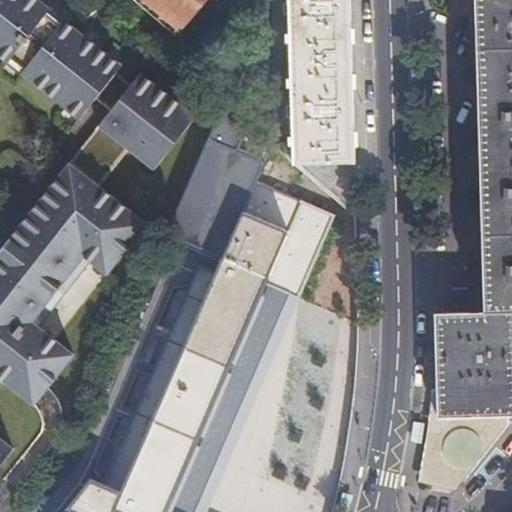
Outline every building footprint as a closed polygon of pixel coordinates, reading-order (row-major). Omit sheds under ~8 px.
[(0,56),(9,64),(50,13),(34,0),(7,0),(0,9),(0,56)] [(135,0),(183,44),(223,0),(135,0)] [(290,0),(295,165),(356,163),(351,0),(290,0)] [(511,0),(476,0),(492,313),(451,314),(441,315),(436,391),(425,470),(463,483),(465,484),(508,431),(511,421),(509,313),(511,312),(511,0)] [(85,124),(129,71),(71,23),(27,76),(85,124)] [(197,115),(142,72),(101,124),(156,168),(197,115)] [(166,511),(300,203),(256,184),(264,166),(241,156),(249,138),(217,124),(168,235),(224,259),(217,276),(200,269),(93,511),(166,511)] [(39,336),(90,269),(112,285),(152,232),(75,174),(0,272),(0,387),(39,418),(79,366),(39,336)] [(0,447),(0,480),(16,461),(0,447)] [(463,483),(425,470),(423,484),(456,490),(463,483)]
